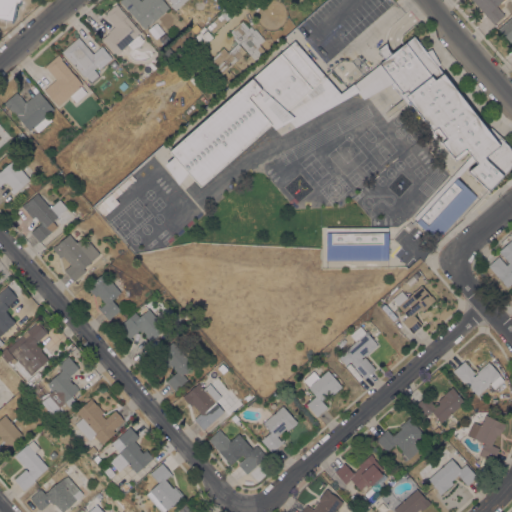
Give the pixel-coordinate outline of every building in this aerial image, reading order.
[(144,29),(130,12),(129,12),(119,1),(120,0),(162,0),(169,7),(144,29)] [(185,0),(174,10),(170,5),(172,3),(169,0),(185,0)] [(502,0),(496,5),(504,14),(494,24),(485,15),(472,0),(502,0)] [(116,55),(101,39),(108,33),(108,32),(114,26),(104,15),(106,12),(113,5),(114,6),(116,4),(141,32),(138,35),(116,55)] [(213,32),(210,29),(209,30),(206,27),(221,13),(220,13),(227,7),(233,13),(213,32)] [(511,15),(511,40),(510,42),(497,28),(511,15)] [(233,37),(234,37),(229,32),(242,21),(248,28),(250,26),(253,30),(255,29),(264,39),(259,44),(265,51),(261,54),(255,59),(257,60),(250,66),(244,59),(250,54),(239,42),(238,43),(233,37)] [(189,40),(199,31),(201,33),(206,29),(212,36),(202,45),(197,40),(193,44),(189,40)] [(165,33),(170,40),(165,44),(159,38),(161,36),(161,35),(162,33),(163,34),(165,33)] [(473,159),(456,178),(477,196),(435,240),(431,236),(429,238),(421,232),(424,229),(416,222),(417,220),(413,217),(452,174),(470,155),(465,148),(453,158),(441,142),(438,144),(429,132),(432,130),(423,119),(409,101),(406,103),(390,83),(363,99),(358,93),(356,91),(294,127),(289,120),(274,129),(270,124),(199,186),(168,150),(293,40),(339,93),(350,83),(352,85),(385,59),(377,49),(386,42),(387,47),(388,50),(391,54),(413,36),(417,40),(420,38),(427,46),(423,49),(426,51),(431,48),(440,64),(437,65),(456,90),(487,130),(491,127),(505,140),(504,141),(506,143),(510,148),(511,152),(511,162),(508,169),(488,191),(467,172),(477,163),(473,159)] [(92,53),(101,46),(112,58),(99,69),(96,66),(93,69),(98,74),(90,81),(86,76),(84,77),(67,57),(66,57),(61,51),(78,37),(92,53)] [(245,51),(242,55),(243,56),(238,61),(237,60),(214,82),(201,69),(223,47),(227,52),(237,43),(245,51)] [(181,47),(186,52),(170,67),(165,62),(168,60),(167,59),(180,46),(181,47)] [(44,89),(56,79),(44,66),(58,54),(62,59),(61,60),(71,71),(71,72),(82,84),(80,86),(86,92),(75,102),(70,95),(58,106),(44,89)] [(109,64),(113,60),(118,65),(113,69),(109,64)] [(137,74),(146,66),(151,71),(142,80),(137,74)] [(7,106),(7,107),(3,103),(16,91),(25,102),(38,91),(54,109),(47,115),(51,120),(38,132),(33,127),(29,131),(7,106)] [(17,136),(21,132),(25,137),(21,141),(17,136)] [(13,194),(9,190),(12,188),(6,182),(4,183),(3,182),(0,184),(0,171),(13,160),(30,179),(13,194)] [(65,178),(66,177),(77,189),(76,190),(72,194),(61,182),(65,178)] [(50,207),(58,200),(66,208),(57,216),(52,221),(57,226),(39,242),(30,232),(41,223),(34,216),(32,218),(21,206),(25,203),(37,193),(50,207)] [(70,221),(77,216),(80,220),(74,225),(70,221)] [(387,227),(387,259),(325,259),(325,227),(387,227)] [(83,268),(85,271),(73,281),(64,270),(70,264),(62,256),(60,257),(52,248),(55,245),(56,245),(69,234),(76,242),(83,236),(99,254),(83,268)] [(488,265),(498,256),(505,264),(505,265),(509,262),(498,250),(511,238),(511,282),(506,287),(488,265)] [(120,292),(111,300),(120,309),(108,319),(97,306),(98,305),(100,307),(105,303),(97,294),(95,296),(93,293),(92,294),(87,288),(86,286),(89,284),(90,284),(103,272),(120,292)] [(406,297),(421,285),(430,296),(431,295),(434,299),(428,305),(422,310),(420,308),(413,314),(422,325),(412,333),(410,331),(404,336),(395,327),(402,321),(401,321),(407,316),(392,298),(401,290),(406,297)] [(0,335),(0,291),(7,286),(16,297),(7,305),(8,307),(5,310),(6,312),(15,322),(0,335)] [(144,335),(146,334),(142,330),(140,332),(138,330),(130,338),(128,336),(124,340),(116,332),(121,328),(119,326),(129,316),(130,318),(135,313),(139,316),(144,311),(144,312),(148,308),(166,327),(155,337),(150,341),(144,335)] [(36,369),(32,373),(21,361),(20,362),(7,348),(38,320),(46,329),(45,330),(47,332),(35,342),(41,349),(40,350),(48,359),(36,369)] [(364,378),(351,363),(352,362),(350,360),(345,365),(338,356),(355,341),(349,334),(360,326),(365,332),(366,331),(377,345),(365,355),(365,354),(361,357),(362,358),(364,356),(375,369),(364,378)] [(175,390),(166,380),(176,372),(170,365),(168,367),(157,355),(172,341),(188,359),(191,356),(195,360),(190,363),(192,366),(186,371),(187,372),(186,374),(185,373),(183,374),(187,379),(175,390)] [(55,419),(41,402),(48,395),(48,394),(53,390),(47,383),(60,371),(59,371),(61,369),(58,364),(68,356),(72,361),(73,360),(79,368),(69,376),(71,378),(69,380),(72,383),(73,382),(79,389),(72,395),(76,400),(55,419)] [(452,370),(464,360),(475,373),(472,375),(473,376),(477,373),(476,372),(488,361),(489,363),(490,363),(500,374),(499,375),(504,380),(494,389),(490,384),(477,395),(468,385),(467,385),(464,382),(463,383),(452,370)] [(215,372),(210,376),(206,373),(212,368),(215,372)] [(341,386),(339,389),(338,388),(336,390),(337,391),(333,394),(331,392),(321,400),(327,407),(316,416),(306,404),(315,396),(307,387),(308,386),(303,379),(313,370),(318,377),(327,370),(341,386)] [(215,402),(206,410),(214,419),(203,429),(193,419),(200,413),(192,404),(190,405),(182,396),(185,394),(199,382),(215,402)] [(441,422),(431,411),(426,416),(415,404),(425,395),(435,406),(439,402),(437,400),(444,394),(443,394),(451,387),(455,391),(464,401),(441,422)] [(113,429),(115,432),(101,444),(93,436),(89,440),(74,424),(81,417),(76,411),(90,398),(96,404),(96,403),(103,412),(101,414),(105,418),(114,410),(124,420),(113,429)] [(262,423),(282,405),(297,422),(295,423),(296,423),(291,428),(290,427),(287,430),(285,428),(277,436),(281,440),(282,439),(284,440),(271,452),(260,440),(270,431),(262,423)] [(234,414),(242,423),(238,426),(230,418),(231,418),(234,414)] [(473,421),(480,425),(485,414),(505,424),(504,425),(504,426),(501,432),(501,431),(499,435),(496,434),(491,445),(497,447),(498,445),(500,446),(493,461),(478,454),(484,443),(466,435),(473,421)] [(22,435),(9,447),(0,437),(0,418),(4,415),(22,435)] [(423,434),(417,440),(423,447),(408,459),(401,451),(402,450),(395,443),(385,451),(375,439),(386,429),(392,435),(401,428),(399,426),(409,417),(423,434)] [(136,472),(135,471),(133,473),(131,470),(132,468),(127,463),(121,468),(113,458),(116,456),(112,451),(113,450),(111,448),(116,443),(114,441),(118,438),(117,437),(129,426),(138,437),(134,440),(140,448),(139,449),(142,452),(144,451),(145,452),(147,450),(153,457),(136,472)] [(239,433),(251,447),(249,449),(250,450),(257,445),(266,456),(246,474),(237,464),(244,457),(242,454),(230,464),(213,444),(224,435),(229,441),(239,433)] [(34,479),(34,480),(24,490),(13,479),(25,468),(27,471),(28,470),(25,466),(24,467),(13,455),(26,444),(27,444),(32,440),(40,449),(35,454),(47,467),(34,479)] [(90,455),(86,451),(92,445),(97,450),(90,455)] [(49,455),(53,450),(57,454),(52,459),(49,455)] [(100,457),(96,461),(92,457),(97,453),(100,457)] [(334,471),(344,462),(353,473),(366,462),(364,460),(371,454),(374,458),(373,459),(383,469),(379,472),(382,475),(370,485),(369,484),(367,486),(365,484),(360,489),(350,479),(345,484),(334,471)] [(476,476),(467,485),(457,475),(450,481),(452,483),(440,494),(436,490),(437,489),(427,478),(451,458),(460,468),(465,464),(476,476)] [(86,478),(77,487),(79,490),(73,496),(76,499),(62,511),(53,503),(52,504),(49,502),(40,510),(39,509),(39,510),(31,501),(32,499),(30,498),(40,489),(44,493),(56,483),(60,480),(67,476),(62,470),(71,462),(86,478)] [(161,511),(145,494),(149,491),(149,490),(158,482),(150,473),(161,462),(172,475),(171,477),(169,475),(165,479),(172,488),(175,486),(182,495),(183,496),(179,499),(166,510),(163,511),(161,511)] [(109,466),(115,474),(109,478),(103,471),(109,466)] [(120,487),(125,482),(129,487),(124,491),(123,490),(122,491),(120,488),(121,488),(120,487)] [(378,488),(381,492),(376,496),(373,492),(378,488)] [(416,488),(425,499),(426,498),(430,503),(424,509),(423,508),(421,510),(419,508),(414,511),(395,511),(393,509),(416,488)] [(301,511),(306,505),(313,510),(320,500),(318,499),(326,489),(328,491),(342,501),(335,511),(301,511)]
